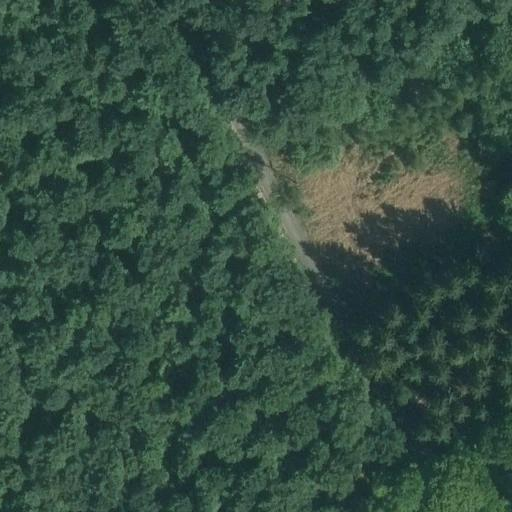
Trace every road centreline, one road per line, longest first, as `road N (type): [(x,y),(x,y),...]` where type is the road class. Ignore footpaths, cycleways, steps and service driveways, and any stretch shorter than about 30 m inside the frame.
road 1 (track): [(457,511),(184,0)]
road 2 (track): [(283,511),(511,385)]
